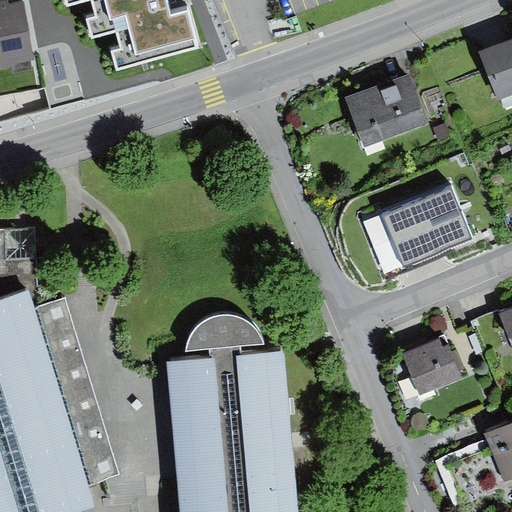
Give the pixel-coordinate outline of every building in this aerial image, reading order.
[(0,0),(0,55),(14,53),(14,59),(32,56),(31,47),(35,46),(30,20),(31,19),(27,0),(0,0)] [(65,0),(66,2),(72,0),(91,0),(96,13),(86,16),(90,33),(116,26),(122,45),(112,48),(117,65),(195,43),(185,6),(170,10),(166,0),(65,0)] [(511,42),(484,54),(503,101),(511,97),(511,42)] [(412,79),(352,103),(370,150),(431,126),(412,79)] [(447,125),(435,129),(439,142),(451,137),(447,125)] [(452,189),(384,218),(404,266),(473,238),(452,189)] [(0,511),(78,511),(101,505),(93,481),(121,473),(66,294),(38,303),(33,279),(36,227),(0,227),(0,511)] [(511,301),(500,307),(511,338),(511,301)] [(187,345),(167,348),(182,511),(300,511),(295,445),(286,342),(270,342),(259,322),(243,310),(225,307),(207,312),(192,324),(187,345)] [(447,335),(408,352),(425,391),(464,374),(447,335)] [(389,346),(400,372),(413,367),(402,341),(389,346)] [(511,421),(489,430),(507,477),(511,474),(511,421)]
